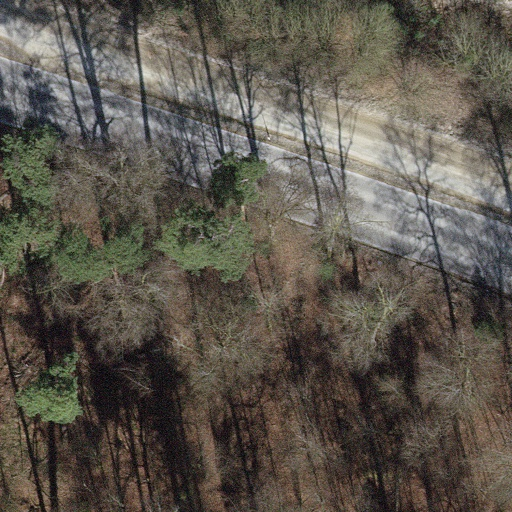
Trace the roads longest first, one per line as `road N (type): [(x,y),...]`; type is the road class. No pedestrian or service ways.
road 1 (tertiary): [(511,260),(0,76)]
road 2 (track): [(511,197),(201,93),(0,15)]
